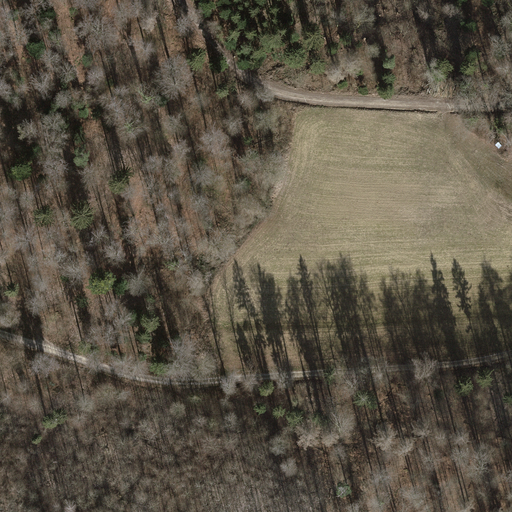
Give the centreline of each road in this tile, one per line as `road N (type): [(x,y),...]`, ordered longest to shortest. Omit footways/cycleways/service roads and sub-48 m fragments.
road 1 (track): [(511,352),(453,363),(158,380),(0,332)]
road 2 (track): [(511,104),(302,98),(268,88),(233,66),(182,0)]
